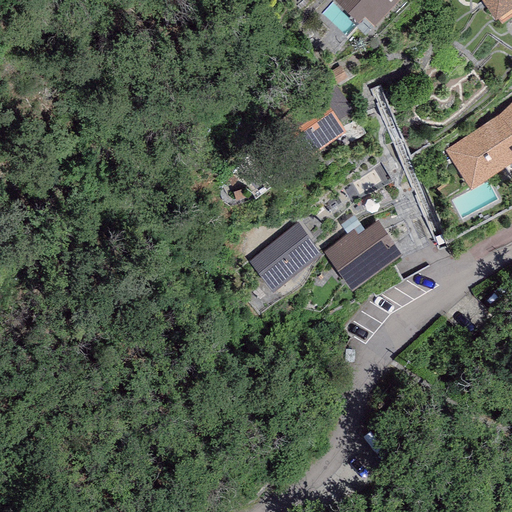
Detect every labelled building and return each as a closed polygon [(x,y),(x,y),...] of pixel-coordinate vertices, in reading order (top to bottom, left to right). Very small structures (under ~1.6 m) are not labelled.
[(338,0),(358,18),(365,11),(374,19),(392,0),(338,0)] [(511,0),(484,0),(495,16),(497,15),(500,20),(511,12),(511,0)] [(338,3),(328,14),(352,36),(362,25),(338,3)] [(347,128),(319,89),(282,116),(310,155),(347,128)] [(511,99),(496,113),(445,149),(470,185),(511,158),(511,99)] [(354,229),(326,250),(352,285),(401,249),(378,218),(357,234),(354,229)] [(298,221),(251,262),(271,286),(319,246),(298,221)]
